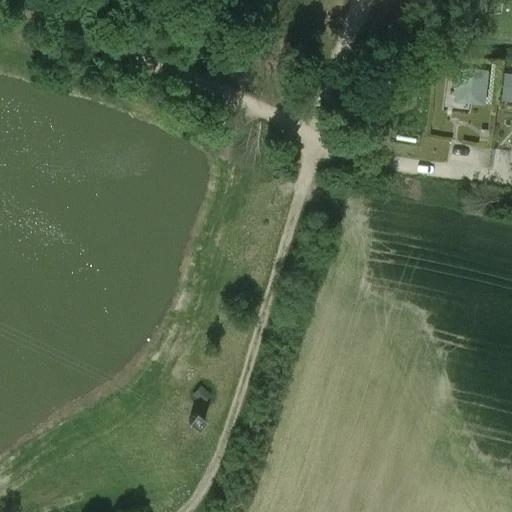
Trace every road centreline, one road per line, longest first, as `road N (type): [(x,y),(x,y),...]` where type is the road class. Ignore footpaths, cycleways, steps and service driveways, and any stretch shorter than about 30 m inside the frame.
road 1 (track): [(187,511),(205,499),(218,472),(314,141),(511,184)]
road 2 (track): [(47,0),(133,50),(292,122),(314,141),(360,0)]
